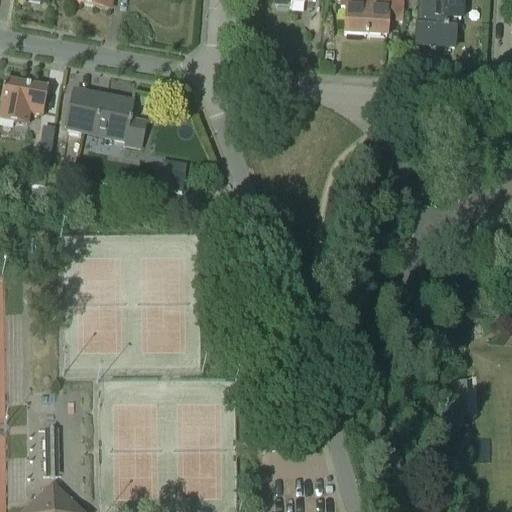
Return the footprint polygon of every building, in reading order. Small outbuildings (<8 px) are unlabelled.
[(69,0),(68,5),(95,10),(95,9),(109,11),(110,0),(69,0)] [(272,0),(274,0),(273,8),(291,10),(291,2),(314,3),(314,0),(272,0)] [(339,0),(339,11),(344,11),(343,37),(385,39),(386,25),(401,26),(402,0),(339,0)] [(415,27),(413,47),(453,49),(454,29),(450,29),(451,21),(459,22),(460,0),(418,0),(416,27),(415,27)] [(0,105),(1,106),(0,110),(0,122),(27,127),(29,115),(42,117),(47,89),(3,82),(0,101),(0,105)] [(73,94),(66,133),(125,144),(124,147),(140,150),(145,124),(129,122),(132,104),(73,94)] [(36,165),(32,188),(44,190),(48,167),(49,162),(37,160),(36,165)] [(180,196),(183,180),(171,178),(169,194),(180,196)] [(72,482),(73,435),(52,435),(51,482),(72,482)] [(78,511),(52,486),(26,511),(78,511)]
